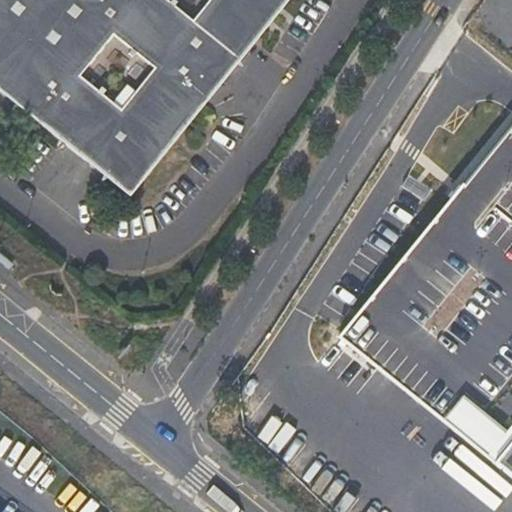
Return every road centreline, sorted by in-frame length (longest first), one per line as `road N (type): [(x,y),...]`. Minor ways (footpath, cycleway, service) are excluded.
road 1 (residential): [(158,441),(445,0)]
road 2 (secondary): [(158,441),(0,312)]
